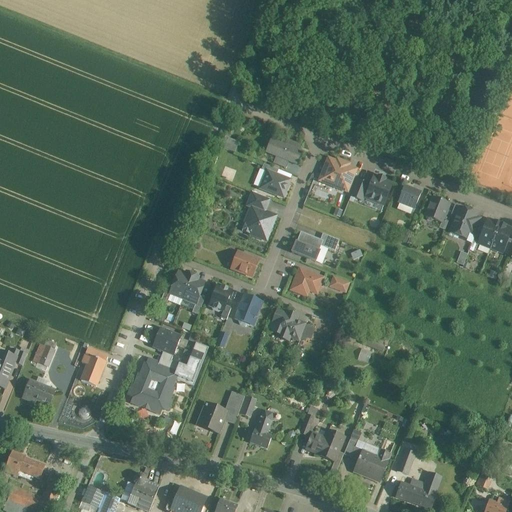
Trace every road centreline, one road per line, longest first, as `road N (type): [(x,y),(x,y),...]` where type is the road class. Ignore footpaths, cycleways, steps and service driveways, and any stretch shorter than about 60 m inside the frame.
road 1 (residential): [(362,511),(264,479),(94,443)]
road 2 (residential): [(94,443),(167,253)]
road 3 (residential): [(511,208),(328,135)]
road 4 (residential): [(167,253),(233,98)]
road 5 (residential): [(328,135),(271,292)]
